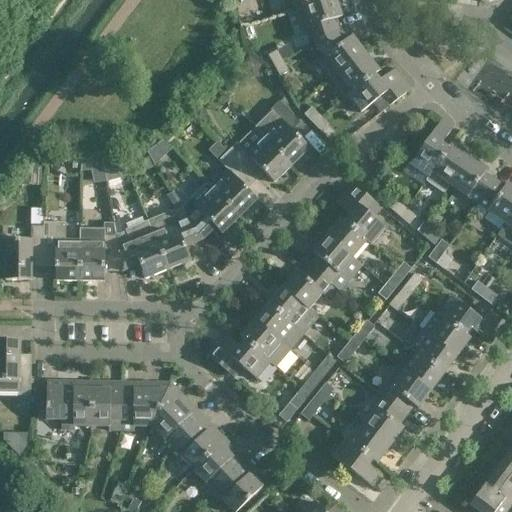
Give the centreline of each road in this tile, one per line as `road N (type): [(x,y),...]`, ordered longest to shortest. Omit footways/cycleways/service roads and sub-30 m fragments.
road 1 (residential): [(195,311),(332,164),(428,85)]
road 2 (residential): [(368,511),(292,452),(270,446),(178,351)]
road 3 (residential): [(46,311),(46,350),(178,351)]
road 4 (residential): [(420,488),(511,361)]
road 5 (residential): [(46,311),(195,311)]
